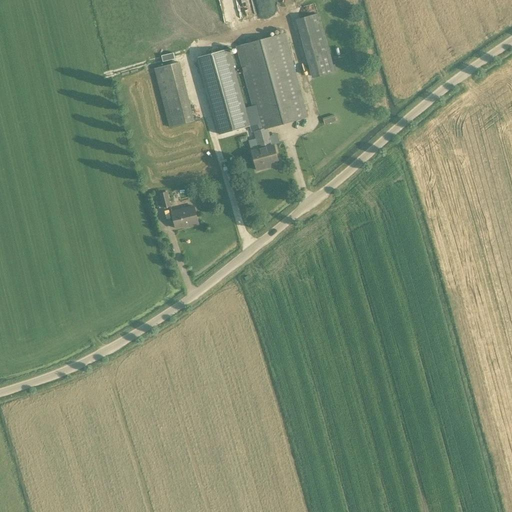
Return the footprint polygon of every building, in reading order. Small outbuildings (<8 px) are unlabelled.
[(238,0),(242,18),(257,15),(253,0),(238,0)] [(295,19),(312,78),(335,72),(319,13),(295,19)] [(266,168),(265,166),(278,162),(274,144),(273,144),(268,128),(308,117),(285,33),(236,46),(259,129),(253,131),(258,148),(252,150),(257,170),(266,168)] [(229,48),(198,57),(219,134),(250,126),(229,48)] [(170,127),(194,121),(179,61),(155,67),(170,127)] [(325,125),(336,121),(334,114),(323,118),(325,125)] [(171,206),(167,192),(159,194),(163,208),(171,206)] [(188,226),(198,224),(193,205),(171,211),(175,228),(187,224),(188,226)]
